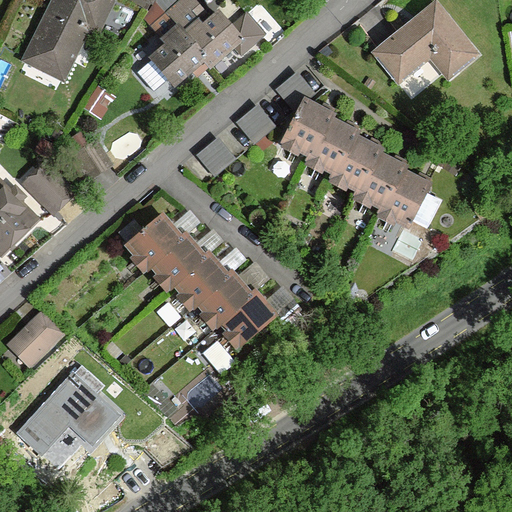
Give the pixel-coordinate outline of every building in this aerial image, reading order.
[(56,0),(23,64),(65,85),(92,35),(102,40),(122,0),(56,0)] [(244,59),(267,37),(250,16),(235,28),(224,16),(217,23),(194,0),(163,0),(161,5),(181,31),(164,44),(169,50),(153,64),(177,96),(208,70),(214,77),(239,55),(244,59)] [(481,55),(437,0),(436,0),(387,39),(371,52),(397,85),(430,58),(448,81),(481,55)] [(303,98),(309,101),(317,95),(298,72),(278,91),(296,112),(303,98)] [(407,233),(432,184),(408,172),(409,166),(382,152),(382,146),(359,136),(359,130),(334,119),(333,113),(309,101),(303,98),(296,112),(279,146),(303,159),(301,163),(327,177),(325,180),(358,197),(355,202),(380,214),(378,219),(407,233)] [(275,125),(257,105),(235,123),(253,144),(275,125)] [(235,159),(217,138),(196,157),(215,177),(235,159)] [(115,165),(100,143),(74,161),(89,183),(115,165)] [(51,164),(25,186),(53,218),(79,196),(51,164)] [(0,257),(4,262),(41,229),(0,184),(0,257)] [(180,237),(160,214),(123,246),(146,272),(151,268),(170,291),(173,288),(193,310),(196,307),(214,329),(219,325),(239,348),(275,317),(255,292),(252,295),(231,270),(227,273),(207,250),(203,253),(185,233),(180,237)] [(66,333),(42,309),(7,344),(32,368),(66,333)] [(92,447),(122,415),(114,408),(73,369),(15,431),(41,456),(70,426),(92,447)]
